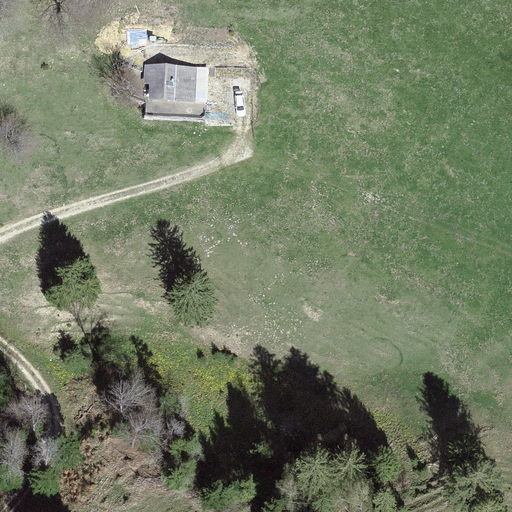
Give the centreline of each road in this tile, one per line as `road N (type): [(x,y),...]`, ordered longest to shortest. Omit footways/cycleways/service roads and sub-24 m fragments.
road 1 (track): [(0,237),(206,176),(229,160),(248,120)]
road 2 (track): [(24,511),(54,458),(57,413),(49,387),(0,344)]
